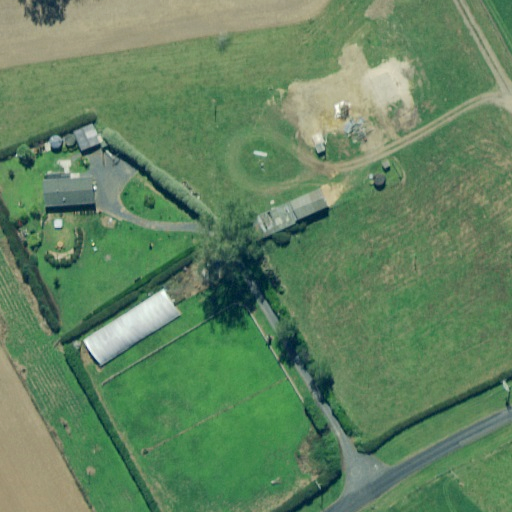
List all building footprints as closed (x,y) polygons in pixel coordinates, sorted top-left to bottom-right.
[(322,134),(353,123),(355,128),(363,125),(355,102),(307,119),(320,154),(328,151),(322,134)] [(70,146),(80,142),(84,151),(102,144),(94,124),(65,136),(70,146)] [(97,204),(95,179),(46,183),(48,208),(97,204)] [(299,221),(330,207),(322,189),(290,203),(258,217),(267,237),(300,222),(299,221)] [(181,316),(165,291),(86,340),(102,365),(181,316)]
